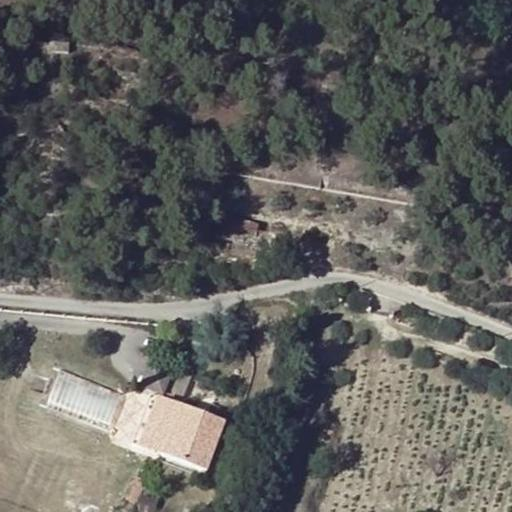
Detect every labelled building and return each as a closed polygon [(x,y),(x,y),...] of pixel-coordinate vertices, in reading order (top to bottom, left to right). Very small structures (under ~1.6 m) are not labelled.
[(69,48),(55,48),(54,58),(68,57),(69,48)] [(221,226),(257,235),(259,225),(224,217),(221,226)] [(162,364),(150,360),(139,388),(151,393),(164,397),(175,369),(162,364)] [(121,395),(60,372),(46,408),(109,431),(121,395)] [(157,402),(139,449),(159,457),(207,476),(225,427),(157,402)] [(133,511),(143,492),(135,488),(127,505),(125,510),(129,511),(133,511)] [(127,505),(123,503),(120,511),(111,507),(109,511),(129,511),(125,510),(127,505)]
